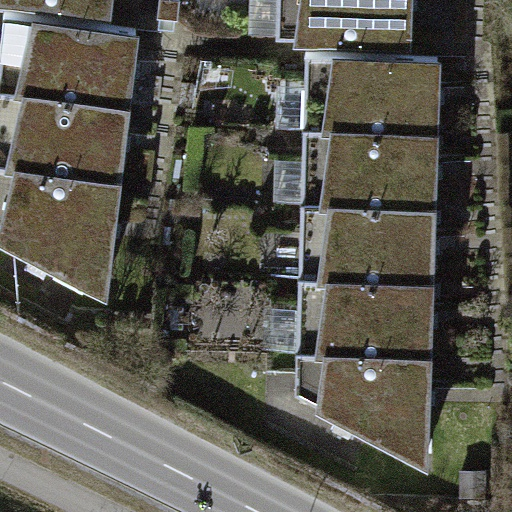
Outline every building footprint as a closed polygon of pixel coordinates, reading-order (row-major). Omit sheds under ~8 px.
[(410,0),(275,0),(275,28),(410,31),(410,0)] [(143,18),(7,3),(0,62),(0,75),(135,91),(143,18)] [(440,48),(304,45),(302,120),(438,123),(440,48)] [(0,75),(0,149),(127,164),(135,91),(0,75)] [(438,123),(302,120),(301,195),(436,198),(438,123)] [(0,220),(112,279),(127,164),(0,149),(0,220)] [(436,198),(301,195),(299,271),(435,274),(436,198)] [(299,271),(297,347),(433,350),(435,274),(299,271)] [(297,385),(431,459),(433,350),(297,347),(297,385)]
